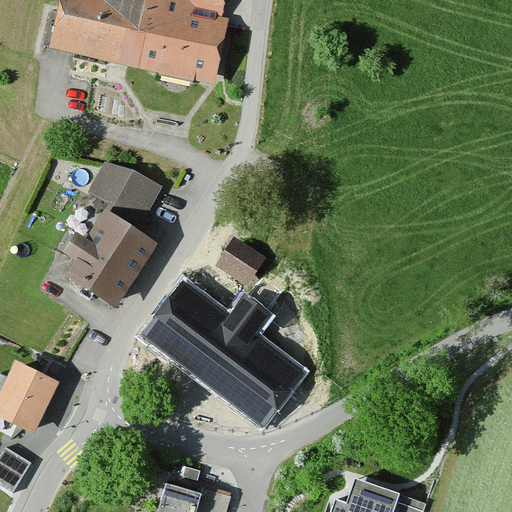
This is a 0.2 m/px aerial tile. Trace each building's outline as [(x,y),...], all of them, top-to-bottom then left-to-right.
[(58,0),(47,57),(218,90),(231,25),(223,23),(227,0),(58,0)] [(73,269),(66,281),(118,312),(157,247),(140,237),(162,191),(104,165),(84,208),(104,215),(84,247),(74,241),(61,262),(73,269)] [(265,263),(235,243),(216,271),(247,291),(265,263)] [(211,310),(182,288),(140,342),(260,434),(304,376),(255,339),(270,320),(244,300),(231,317),(215,305),(211,310)] [(27,382),(0,370),(0,426),(6,429),(27,382)] [(198,470),(183,466),(180,475),(195,479),(198,470)] [(0,490),(4,493),(13,476),(0,469),(0,490)] [(421,511),(425,502),(349,475),(340,499),(329,495),(322,511),(421,511)] [(197,491),(160,480),(150,511),(225,511),(229,496),(199,487),(197,491)]
